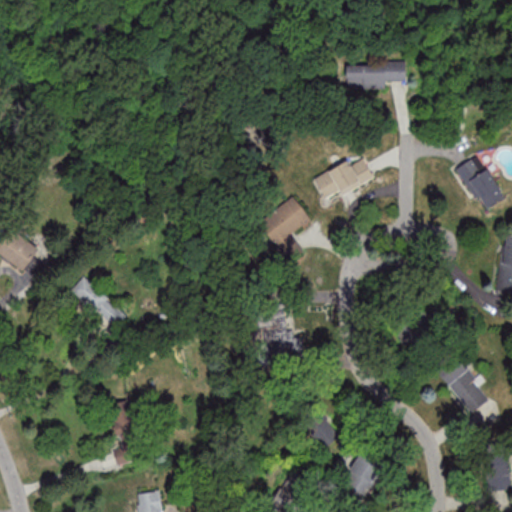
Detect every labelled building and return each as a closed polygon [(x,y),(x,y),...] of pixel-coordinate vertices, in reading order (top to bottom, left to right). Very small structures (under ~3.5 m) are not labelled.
[(385,88),(385,79),(406,79),(406,62),(347,62),(347,88),(385,88)] [(504,197),(480,154),(457,167),(481,210),(504,197)] [(315,177),(326,201),(374,178),(365,159),(350,166),(348,161),(315,177)] [(311,219),(294,196),(259,222),(276,245),(311,219)] [(40,250),(14,227),(0,242),(0,253),(21,272),(40,250)] [(497,293),(511,294),(511,232),(504,232),(497,293)] [(125,309),(84,275),(71,291),(113,324),(125,309)] [(286,309),(262,310),(263,355),(298,354),(297,331),(287,332),(286,309)] [(460,352),(438,365),(464,411),(486,398),(460,352)] [(120,463),(141,459),(131,400),(109,403),(120,463)] [(322,406),(302,416),(317,447),(337,437),(322,406)] [(484,454),(486,491),(511,489),(509,452),(484,454)] [(343,482),(366,495),(381,467),(359,455),(343,482)] [(162,511),(160,491),(137,493),(138,511),(162,511)]
